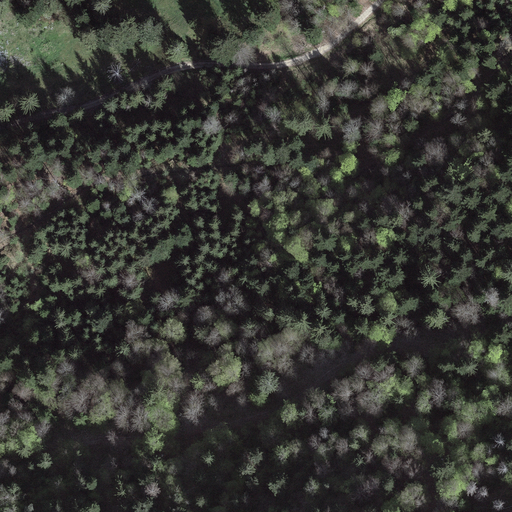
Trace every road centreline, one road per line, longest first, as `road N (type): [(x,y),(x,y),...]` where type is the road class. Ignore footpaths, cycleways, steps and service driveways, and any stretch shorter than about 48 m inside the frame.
road 1 (track): [(0,452),(252,418),(296,399),(339,365),(390,347),(448,345),(511,320)]
road 2 (track): [(382,0),(312,57),(146,75),(90,107),(0,130)]
